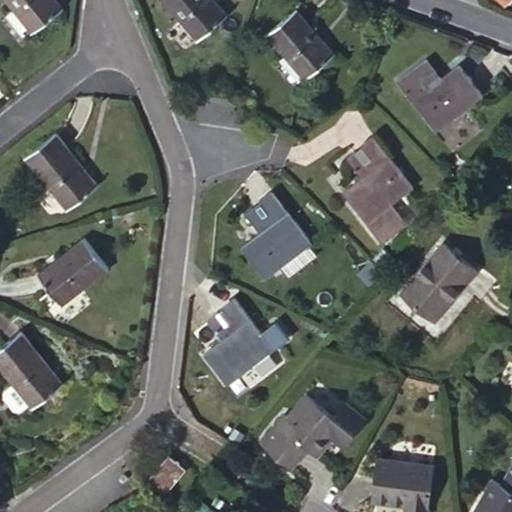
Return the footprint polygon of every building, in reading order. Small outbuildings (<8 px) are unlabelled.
[(6,0),(31,30),(62,7),(56,0),(6,0)] [(225,14),(213,0),(163,0),(196,39),(225,14)] [(303,78),(332,54),(294,9),(266,33),(303,78)] [(337,60),(332,54),(303,78),(309,84),(337,60)] [(442,124),(466,106),(482,95),(458,65),(439,79),(432,71),(434,68),(425,58),(396,79),(434,129),(442,124)] [(474,116),(466,106),(442,124),(450,133),(461,125),(474,116)] [(450,133),(442,124),(434,129),(450,149),(468,135),(461,125),(450,133)] [(80,165),(54,133),(24,156),(67,208),(96,186),(88,174),(84,176),(78,167),(80,165)] [(373,137),(353,152),(370,174),(377,168),(376,166),(389,156),(373,137)] [(370,174),(353,152),(347,157),(361,177),(342,192),(380,241),(405,221),(391,203),(412,186),(389,156),(376,166),(377,168),(370,174)] [(273,193),(260,202),(275,222),(268,228),(252,208),(245,213),(260,233),(242,246),(263,276),(280,265),(307,244),(310,242),(273,193)] [(275,222),(260,202),(252,208),(268,228),(275,222)] [(83,238),(57,258),(60,263),(54,269),(50,263),(36,273),(59,303),(106,267),(83,238)] [(476,267),(442,239),(400,290),(431,317),(459,283),(461,284),(476,267)] [(314,254),(307,244),(280,265),(287,275),(314,254)] [(379,245),(370,257),(382,266),(392,255),(379,245)] [(60,263),(57,258),(50,263),(54,269),(60,263)] [(260,333),(234,298),(206,319),(222,339),(203,353),(226,383),(288,337),(275,321),(260,333)] [(28,403),(32,408),(61,385),(50,372),(48,373),(42,365),(44,364),(18,332),(0,346),(0,368),(13,385),(4,393),(3,399),(13,410),(19,411),(28,403)] [(364,420),(345,404),(333,417),(307,394),(293,410),(296,412),(288,421),(283,417),(285,414),(284,413),(260,440),(290,467),(307,448),(316,456),(331,439),(341,447),(364,420)] [(183,469),(167,456),(146,481),(162,494),(183,469)] [(420,511),(428,464),(375,457),(367,499),(399,504),(397,511),(420,511)] [(511,511),(511,462),(510,461),(499,483),(482,473),(462,511),(511,511)]
